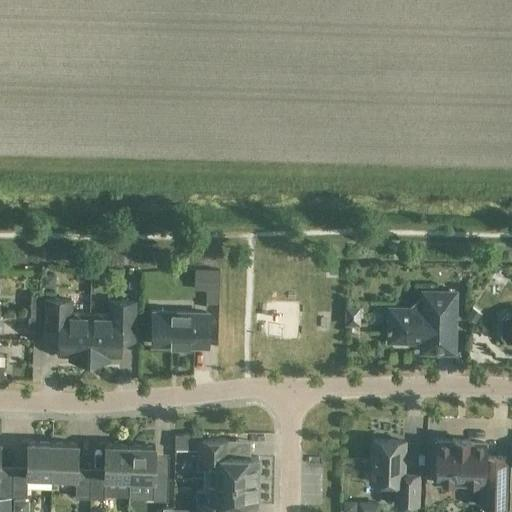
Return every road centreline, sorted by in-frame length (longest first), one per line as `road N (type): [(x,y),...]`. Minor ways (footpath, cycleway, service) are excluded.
road 1 (residential): [(0,400),(292,390)]
road 2 (residential): [(292,390),(511,389)]
road 3 (residential): [(290,511),(292,390)]
